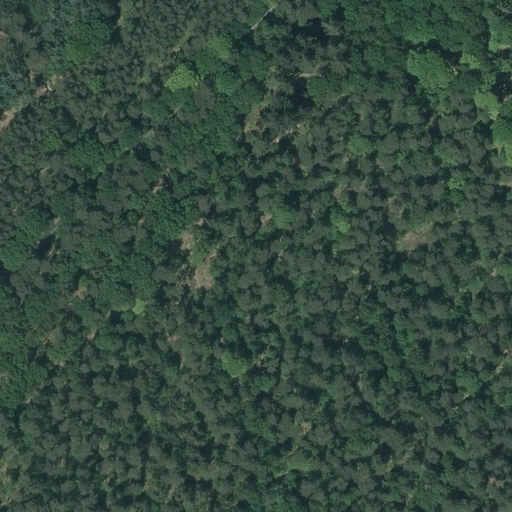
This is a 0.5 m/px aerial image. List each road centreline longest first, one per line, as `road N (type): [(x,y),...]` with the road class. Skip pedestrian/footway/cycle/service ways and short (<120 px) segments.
road 1 (track): [(273,67),(163,178),(291,511)]
road 2 (track): [(349,73),(0,394)]
road 3 (unclassified): [(0,282),(283,0)]
road 4 (track): [(511,76),(305,72),(273,67),(241,37)]
